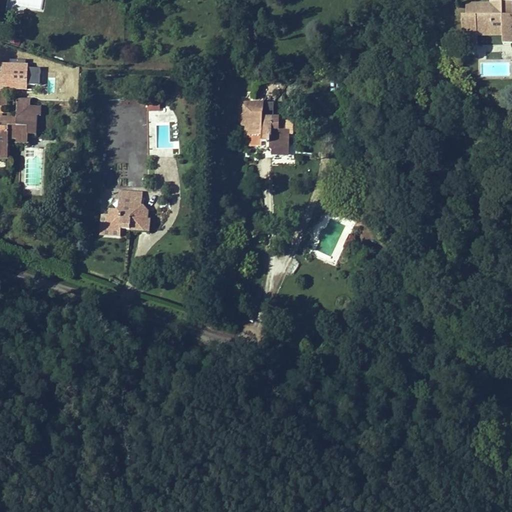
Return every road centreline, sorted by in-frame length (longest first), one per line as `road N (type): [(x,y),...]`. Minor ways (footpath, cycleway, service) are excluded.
road 1 (track): [(235,347),(511,438)]
road 2 (residential): [(0,266),(235,347)]
